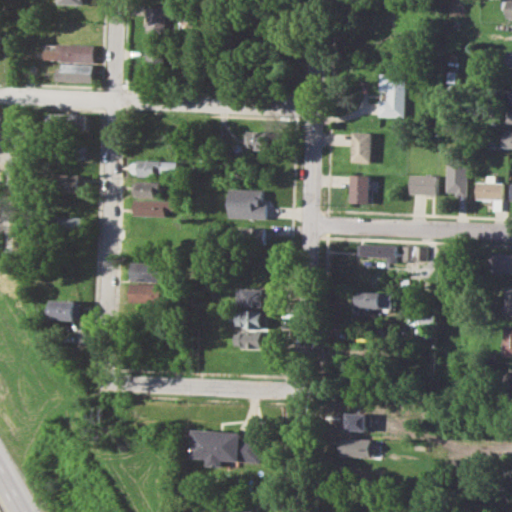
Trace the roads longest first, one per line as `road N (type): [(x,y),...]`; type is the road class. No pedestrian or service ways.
road 1 (secondary): [(319,0),(299,511)]
road 2 (residential): [(117,0),(109,368),(115,380)]
road 3 (residential): [(310,223),(511,231)]
road 4 (residential): [(115,99),(315,109)]
road 5 (residential): [(115,380),(303,391)]
